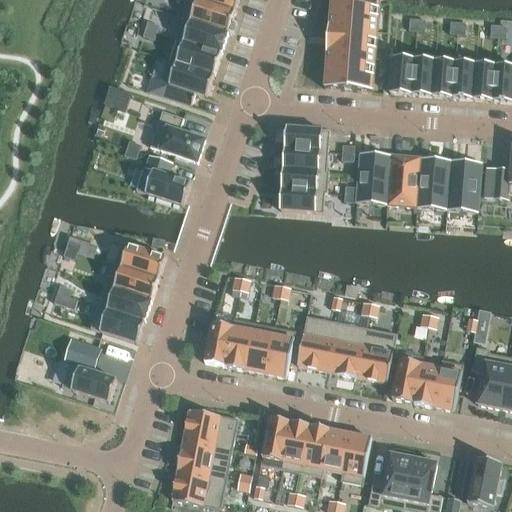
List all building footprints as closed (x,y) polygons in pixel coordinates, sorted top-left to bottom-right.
[(191,0),(188,0),(182,21),(184,22),(184,21),(229,36),(236,15),(191,0)] [(191,0),(236,15),(241,0),(191,0)] [(332,0),(325,91),(373,96),(380,0),(332,0)] [(184,22),(177,42),(222,57),(229,36),(184,21),(184,22)] [(410,22),(409,34),(417,34),(418,23),(410,22)] [(418,23),(417,34),(425,35),(426,23),(418,23)] [(148,25),(146,32),(157,36),(160,28),(148,25)] [(451,25),(450,37),(458,38),(459,26),(451,25)] [(459,26),(458,38),(466,38),(467,26),(459,26)] [(492,28),(491,40),(499,41),(500,29),(492,28)] [(500,29),(499,41),(506,41),(507,29),(500,29)] [(146,32),(144,39),(155,43),(157,36),(146,32)] [(170,63),(170,64),(215,79),(222,57),(177,42),(170,63)] [(394,61),(391,97),(412,98),(415,62),(394,61)] [(168,62),(160,85),(208,101),(215,79),(170,64),(170,63),(168,62)] [(415,62),(412,98),(433,100),(435,64),(415,62)] [(435,64),(433,100),(453,102),(456,66),(435,64)] [(456,66),(453,102),(473,103),(476,67),(456,66)] [(476,67),(473,103),(494,105),(496,69),(476,67)] [(511,70),(496,69),(494,105),(511,106),(511,70)] [(163,115),(151,151),(198,167),(206,143),(180,135),(184,122),(163,115)] [(287,131),(286,152),(329,155),(330,134),(287,131)] [(130,144),(127,151),(139,155),(141,148),(130,144)] [(343,149),(343,156),(355,157),(355,149),(343,149)] [(127,151),(125,159),(136,162),(139,155),(127,151)] [(286,152),(284,172),(327,176),(327,175),(329,155),(286,152)] [(343,156),(342,164),(354,165),(355,157),(343,156)] [(357,206),(388,209),(392,159),(361,157),(358,191),(358,198),(357,206)] [(144,171),(137,194),(184,210),(192,187),(169,179),(173,167),(150,159),(146,172),(144,171)] [(392,159),(388,209),(418,211),(422,161),(392,159)] [(422,161),(418,211),(448,214),(452,164),(422,161)] [(452,164),(448,214),(478,216),(482,166),(452,164)] [(487,171),(485,200),(509,202),(510,198),(511,198),(511,166),(511,173),(487,171)] [(284,172),(282,193),(325,196),(325,197),(328,197),(330,175),(327,175),(327,176),(284,172)] [(346,190),(345,197),(358,198),(358,191),(346,190)] [(282,193),(281,214),(324,217),(325,197),(325,196),(282,193)] [(345,197),(345,205),(357,206),(358,198),(345,197)] [(165,243),(154,241),(152,249),(164,251),(165,243)] [(69,245),(67,252),(78,256),(80,248),(69,245)] [(122,246),(115,268),(160,283),(167,261),(122,246)] [(67,252),(64,259),(75,263),(78,256),(67,252)] [(115,268),(108,289),(153,304),(160,283),(115,268)] [(236,281),(233,293),(241,295),(243,283),(236,281)] [(243,283),(241,295),(249,296),(251,284),(243,283)] [(61,289),(58,296),(70,300),(72,293),(61,289)] [(101,310),(146,325),(153,304),(108,289),(101,310)] [(276,289),(273,301),(281,303),(283,290),(276,289)] [(283,290),(281,303),(289,304),(291,292),(283,290)] [(58,297),(55,306),(75,313),(78,303),(58,297)] [(334,300),(332,312),(340,314),(342,302),(334,300)] [(364,306),(362,318),(370,320),(372,308),(364,306)] [(372,308),(370,320),(377,321),(380,309),(372,308)] [(99,309),(91,332),(138,348),(146,325),(101,310),(99,309)] [(423,318),(421,330),(429,331),(431,319),(423,318)] [(431,319),(429,331),(437,333),(439,321),(431,319)] [(307,320),(298,369),(328,375),(338,326),(307,320)] [(470,322),(467,334),(475,336),(478,324),(470,322)] [(234,331),(226,370),(246,374),(255,327),(234,323),(233,330),(234,331)] [(338,326),(328,375),(337,377),(357,381),(367,332),(338,326)] [(213,327),(205,366),(226,370),(234,331),(233,330),(213,327)] [(255,327),(246,374),(266,378),(275,331),(255,327)] [(275,331),(266,378),(287,382),(296,335),(275,331)] [(357,381),(388,387),(398,338),(367,332),(357,381)] [(70,368),(63,391),(110,406),(118,383),(95,375),(102,353),(72,342),(64,365),(70,368)] [(477,351),(473,374),(484,376),(478,408),(502,413),(511,361),(490,357),(490,354),(477,351)] [(402,356),(393,403),(414,407),(422,368),(423,368),(424,360),(402,356)] [(511,361),(502,413),(511,414),(511,361)] [(442,372),(434,411),(455,415),(464,368),(442,364),(441,371),(442,372)] [(422,368),(414,407),(424,409),(434,411),(442,372),(441,371),(432,370),(423,368),(422,368)] [(233,453),(239,423),(190,413),(184,444),(233,453)] [(270,422),(261,469),(282,473),(291,426),(270,422)] [(291,426),(282,473),(302,477),(311,430),(291,426)] [(311,430),(302,477),(323,481),(324,473),(331,434),(311,430)] [(331,434),(324,473),(343,477),(344,477),(351,438),(331,434)] [(343,477),(341,485),(363,489),(372,442),(351,438),(344,477),(343,477)] [(233,453),(184,444),(182,453),(178,473),(227,483),(233,453)] [(247,448),(245,456),(257,458),(259,450),(247,448)] [(373,486),(369,510),(381,511),(381,509),(397,511),(404,511),(414,462),(391,457),(385,489),(373,486)] [(414,462),(404,511),(440,511),(443,500),(431,498),(438,466),(414,462)] [(468,507),(492,511),(493,511),(497,497),(502,498),(505,484),(500,482),(503,467),(477,462),(468,507)] [(178,473),(172,503),(215,511),(221,511),(227,483),(178,473)] [(241,477),(239,485),(251,488),(253,480),(241,477)] [(239,485),(238,493),(250,495),(251,488),(239,485)] [(257,490),(255,502),(263,503),(265,491),(257,490)] [(290,496),(288,508),(296,510),(298,498),(290,496)] [(298,498),(296,510),(303,511),(306,499),(298,498)] [(448,501),(446,511),(459,511),(461,504),(448,501)]
